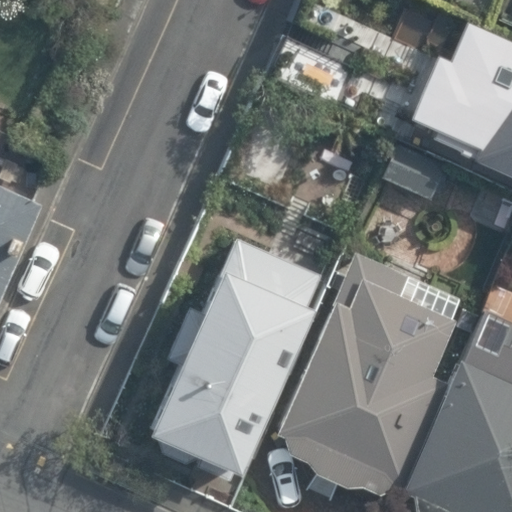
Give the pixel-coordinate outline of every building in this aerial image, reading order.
[(296,0),(284,27),(388,75),(400,49),(408,31),(340,0),(296,0)] [(511,35),(487,24),(447,118),(456,155),(511,179),(511,35)] [(0,246),(24,192),(0,181),(0,246)] [(474,292),(355,242),(269,442),(388,493),(474,292)] [(309,302),(218,261),(146,420),(236,461),(309,302)] [(511,511),(511,314),(487,304),(465,355),(458,351),(395,492),(441,511),(511,511)]
